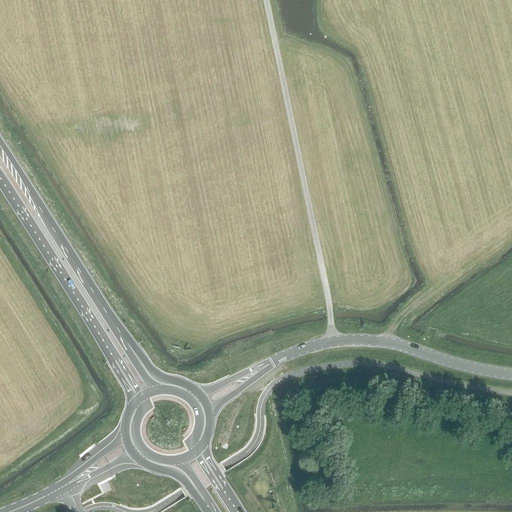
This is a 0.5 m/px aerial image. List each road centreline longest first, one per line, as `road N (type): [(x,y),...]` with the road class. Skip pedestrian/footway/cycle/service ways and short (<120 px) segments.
road 1 (track): [(265,0),(332,341)]
road 2 (tertiary): [(271,362),(332,341),(377,340),(511,374)]
road 3 (trunk): [(128,342),(0,141)]
road 4 (trunk): [(0,177),(116,363)]
